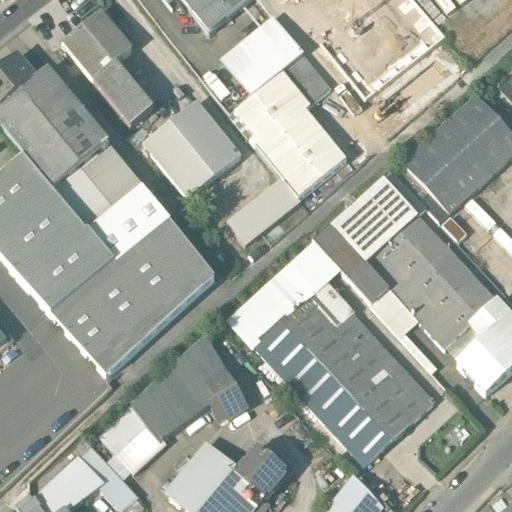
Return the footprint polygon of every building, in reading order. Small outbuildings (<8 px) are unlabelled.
[(255,2),(253,0),(179,0),(209,38),(255,2)] [(500,18),(511,4),(511,0),(473,0),(471,2),(483,13),(488,7),(500,18)] [(416,55),(379,15),(331,57),(368,99),(416,55)] [(131,56),(100,18),(62,48),(130,133),(153,116),(115,68),(131,56)] [(252,100),(302,60),(272,23),(222,63),(252,100)] [(302,60),(252,100),(234,117),(259,150),(255,153),(281,186),(297,205),(346,168),(305,117),(330,96),(302,60)] [(18,64),(0,77),(0,130),(24,161),(86,240),(140,195),(107,154),(109,151),(48,74),(35,84),(18,64)] [(511,74),(497,89),(511,104),(511,74)] [(511,159),(511,136),(477,98),(392,174),(440,225),(511,159)] [(241,164),(196,108),(142,150),(187,206),(241,164)] [(215,293),(140,195),(86,240),(24,161),(0,180),(0,268),(107,388),(215,293)] [(425,210),(392,173),(311,245),(315,254),(338,279),(399,340),(418,325),(445,354),(471,331),(483,344),(510,321),(417,219),(425,210)] [(297,205),(281,186),(226,229),(244,252),(299,210),(297,205)] [(233,328),(255,353),(307,306),(338,279),(315,254),(233,328)] [(334,336),(307,306),(255,353),(363,471),(432,408),(352,320),(334,336)] [(203,346),(98,439),(133,480),(165,452),(160,445),(216,405),(228,424),(244,415),(203,346)] [(124,511),(137,501),(81,439),(11,504),(16,511),(69,511),(99,491),(118,511),(124,511)] [(234,479),(203,452),(164,500),(178,511),(257,511),(263,506),(264,506),(286,481),(256,455),(234,479)] [(379,511),(352,483),(329,511),(379,511)]
